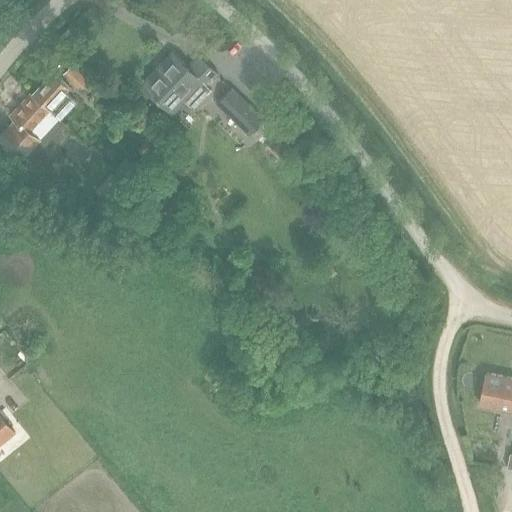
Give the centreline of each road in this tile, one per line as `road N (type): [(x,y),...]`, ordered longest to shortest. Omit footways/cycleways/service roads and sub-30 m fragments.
road 1 (unclassified): [(511,321),(463,299),(339,123),(218,0)]
road 2 (track): [(468,511),(431,388),(435,346),(463,299)]
